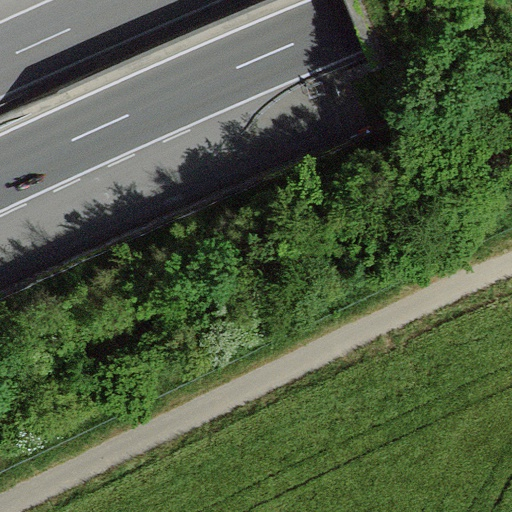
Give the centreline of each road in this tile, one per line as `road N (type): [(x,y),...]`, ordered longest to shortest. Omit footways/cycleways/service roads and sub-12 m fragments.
road 1 (track): [(0,507),(511,264)]
road 2 (motorway): [(0,176),(400,0)]
road 3 (motorway): [(136,0),(0,59)]
